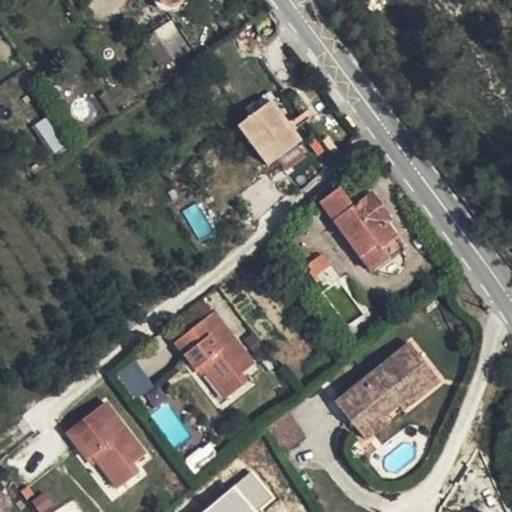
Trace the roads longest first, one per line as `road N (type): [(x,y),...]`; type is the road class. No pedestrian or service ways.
road 1 (unknown): [(384,126),(49,416)]
road 2 (tertiary): [(511,302),(292,0)]
road 3 (unknown): [(511,310),(426,511)]
